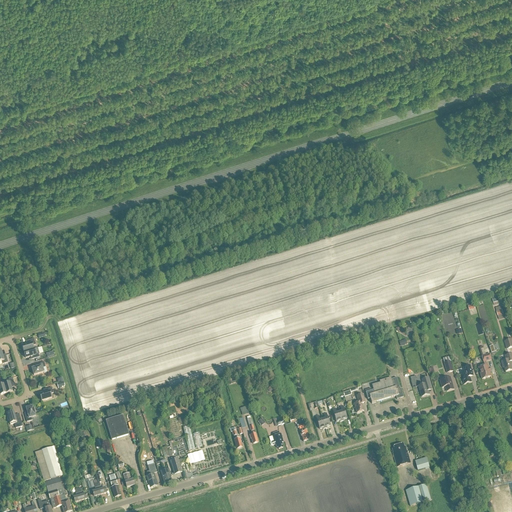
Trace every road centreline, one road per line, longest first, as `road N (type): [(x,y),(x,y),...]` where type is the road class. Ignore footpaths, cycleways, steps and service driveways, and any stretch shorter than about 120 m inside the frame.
road 1 (track): [(11,339),(41,329),(67,294),(169,251),(511,147)]
road 2 (primary): [(0,246),(511,81)]
road 3 (track): [(0,216),(511,57)]
road 4 (tertiary): [(97,511),(511,388)]
